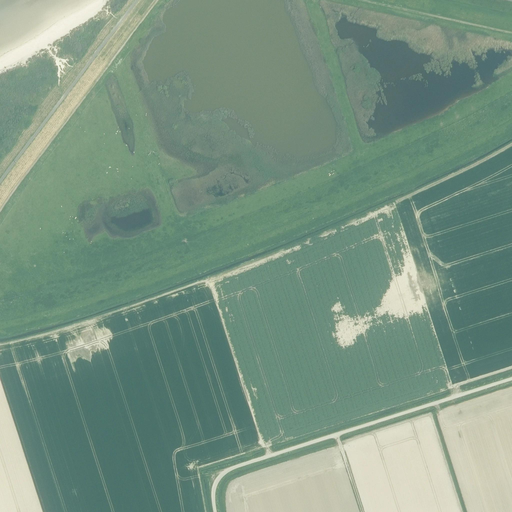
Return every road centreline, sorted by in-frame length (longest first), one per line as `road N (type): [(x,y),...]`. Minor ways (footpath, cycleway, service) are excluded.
road 1 (unclassified): [(216,511),(214,480),(231,466),(511,377)]
road 2 (track): [(158,0),(0,212)]
road 3 (track): [(511,33),(356,0)]
